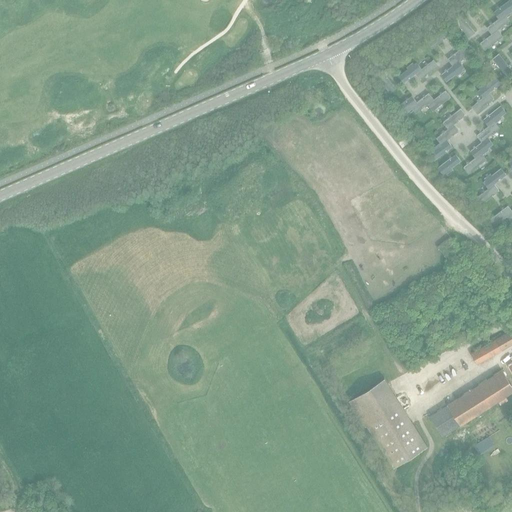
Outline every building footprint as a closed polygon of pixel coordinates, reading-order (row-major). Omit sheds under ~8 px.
[(511,0),(507,0),(493,11),(498,18),(504,13),(511,7),(511,0)] [(509,20),(504,13),(498,18),(486,27),(491,34),(497,29),(509,20)] [(454,18),(468,37),(474,32),(461,14),(454,18)] [(427,41),(432,47),(450,33),(445,27),(427,41)] [(497,29),(491,34),(479,43),(484,49),(502,36),(497,29)] [(452,65),(458,60),(470,51),(465,44),(447,58),(452,65)] [(511,70),(498,53),(492,58),(506,76),(511,71),(511,70)] [(433,59),(421,68),(415,73),(420,79),(438,65),(433,59)] [(452,65),(440,74),(446,81),(464,67),(458,60),(452,65)] [(421,68),(416,61),(398,75),(403,82),(415,73),(421,68)] [(395,87),(381,69),(375,74),(389,92),(395,87)] [(495,76),(477,90),(482,97),(489,92),(500,83),(495,76)] [(427,104),(432,110),(450,96),(445,90),(433,99),(427,104)] [(415,113),(427,104),(433,99),(428,92),(416,101),(410,106),(415,113)] [(471,106),(476,112),(494,98),(489,92),(482,97),(471,106)] [(410,106),(416,101),(411,94),(393,109),(399,116),(410,106)] [(482,119),(488,126),(494,121),(506,111),(500,105),(482,119)] [(453,123),(465,114),(460,107),(442,121),(447,128),(453,123)] [(488,126),(476,135),(481,141),(487,136),(499,127),(494,121),(488,126)] [(440,144),(447,139),(459,130),(453,123),(447,128),(435,137),(440,144)] [(469,150),(474,157),(481,152),(492,143),(487,136),(481,141),(469,150)] [(447,139),(440,144),(429,152),(434,159),(452,146),(447,139)] [(481,152),(474,157),(463,167),(468,173),(486,158),(481,152)] [(437,167),(442,174),(460,160),(455,153),(437,167)] [(488,188),(494,183),(506,174),(500,167),(482,181),(488,188)] [(488,188),(476,197),(481,203),(499,189),(494,183),(488,188)] [(489,219),(494,225),(506,216),(511,211),(511,210),(507,205),(489,219)] [(511,335),(509,330),(470,352),(476,363),(511,342),(511,335)] [(497,401),(499,405),(507,400),(504,395),(511,389),(511,387),(500,369),(472,387),(468,382),(462,386),(465,391),(428,416),(441,437),(497,401)] [(346,400),(390,468),(424,446),(380,378),(346,400)] [(478,455),(494,445),(488,436),(473,445),(478,455)]
